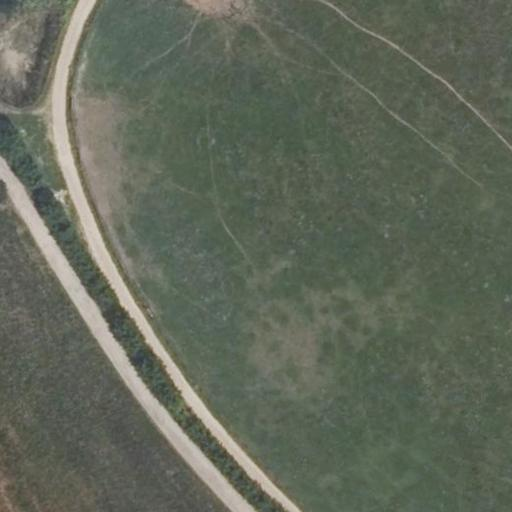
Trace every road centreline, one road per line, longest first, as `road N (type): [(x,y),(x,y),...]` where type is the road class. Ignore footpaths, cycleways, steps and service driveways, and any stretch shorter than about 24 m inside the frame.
road 1 (track): [(57,87),(57,126),(115,286),(194,404),(291,511)]
road 2 (track): [(245,511),(132,376),(0,169)]
